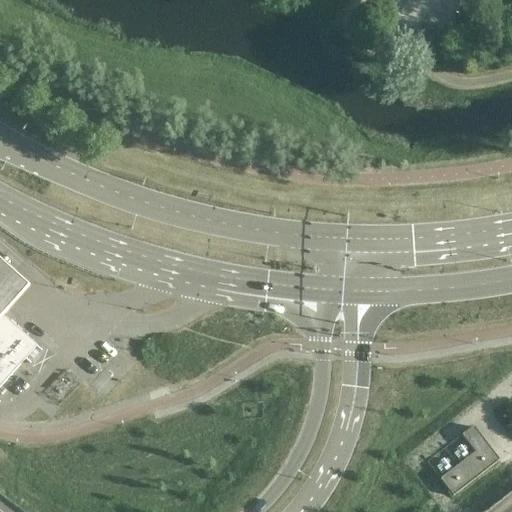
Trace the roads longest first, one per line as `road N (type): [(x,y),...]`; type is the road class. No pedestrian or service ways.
road 1 (secondary): [(348,238),(191,220),(65,176),(0,138)]
road 2 (secondary): [(0,199),(183,269),(325,290)]
road 3 (secondary): [(325,290),(317,411),(300,452),(255,511)]
road 4 (secondary): [(300,511),(324,483),(345,429),(361,292)]
road 5 (secondary): [(511,229),(348,238)]
road 6 (secondary): [(361,292),(511,281)]
